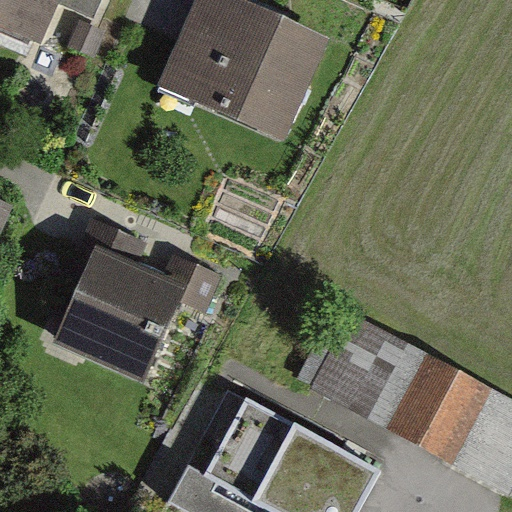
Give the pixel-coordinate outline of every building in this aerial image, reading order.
[(107,0),(0,0),(0,34),(47,55),(66,10),(98,23),(107,0)] [(336,49),(228,0),(209,0),(167,92),(291,148),(336,49)] [(99,259),(60,343),(157,388),(196,304),(99,259)] [(511,411),(341,316),(305,380),(511,495),(511,411)] [(170,511),(360,511),(383,475),(244,391),(170,511)]
